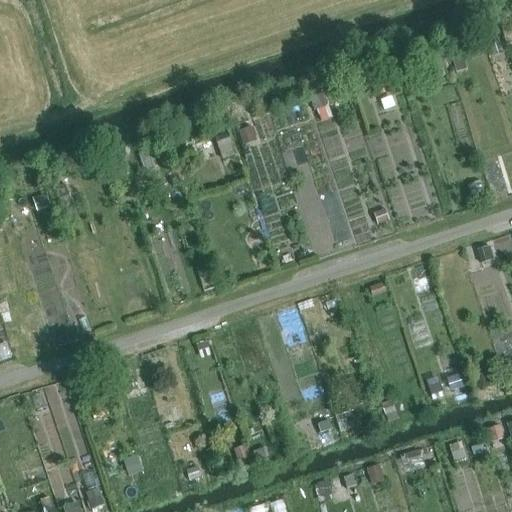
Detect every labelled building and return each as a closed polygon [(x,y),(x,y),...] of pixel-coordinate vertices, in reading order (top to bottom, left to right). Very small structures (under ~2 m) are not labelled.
[(384,75),(371,80),(375,92),(389,88),(384,75)] [(221,154),(232,153),(231,138),(220,139),(221,154)] [(446,369),(449,389),(463,387),(460,367),(446,369)] [(110,500),(65,378),(31,391),(36,405),(31,407),(36,421),(39,420),(40,423),(34,425),(39,436),(46,433),(56,459),(68,454),(88,508),(110,500)] [(492,442),(504,439),(500,423),(488,426),(492,442)] [(464,441),(451,443),(454,459),(467,456),(464,441)] [(111,483),(114,503),(124,502),(121,481),(111,483)] [(250,501),(251,511),(267,511),(266,499),(250,501)]
